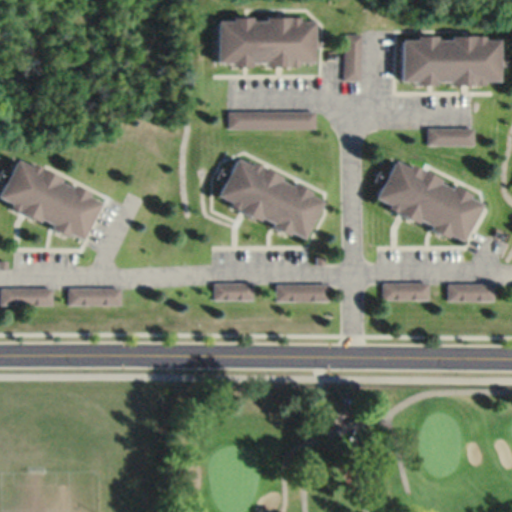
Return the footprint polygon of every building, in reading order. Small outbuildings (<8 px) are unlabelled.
[(312,65),(312,18),(215,18),(215,65),(312,65)] [(400,36),(400,83),(499,84),(499,37),(400,36)] [(313,111),(230,112),(230,129),(314,129),(313,111)] [(422,145),(470,145),(470,128),(422,128),(422,145)] [(234,157),(215,199),(304,238),(323,196),(234,157)] [(0,204),(81,240),(100,197),(11,158),(0,182),(0,204)] [(372,203),(465,241),(483,198),(390,159),(372,203)] [(49,286),(0,286),(0,304),(49,304),(49,286)] [(118,286),(65,287),(65,304),(118,303),(118,286)]
